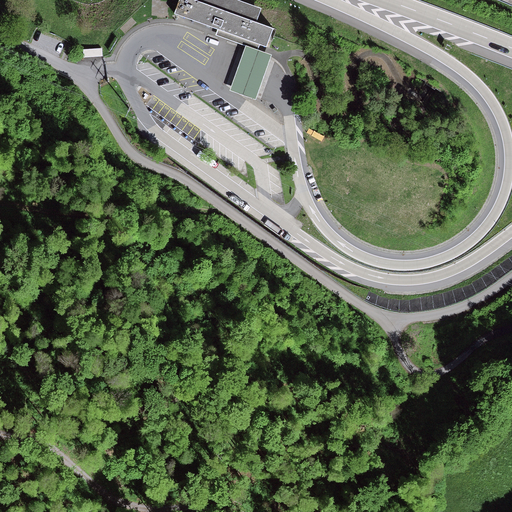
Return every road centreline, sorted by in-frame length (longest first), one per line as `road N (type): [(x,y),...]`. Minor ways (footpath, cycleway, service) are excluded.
road 1 (unclassified): [(511,278),(444,313),(382,317),(182,177),(137,157),(75,74),(0,36)]
road 2 (motorway): [(326,0),(425,47),(481,88),(505,131),(509,170),(486,225),(432,261),(372,260),(319,220)]
road 3 (motorway): [(303,239),(358,272),(408,280),(454,270),(511,232)]
road 4 (track): [(390,319),(403,360),(426,375),(511,328)]
road 5 (motorway): [(384,0),(511,48)]
